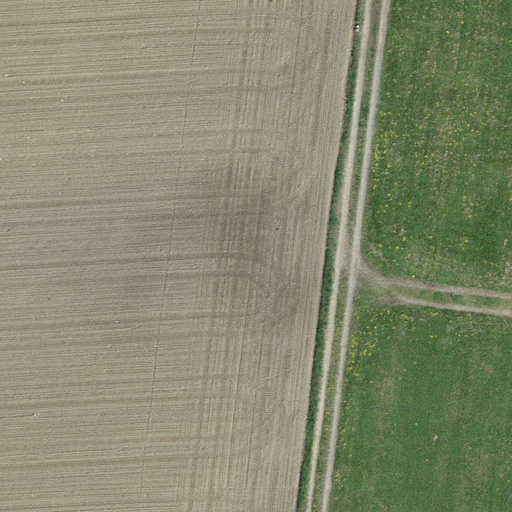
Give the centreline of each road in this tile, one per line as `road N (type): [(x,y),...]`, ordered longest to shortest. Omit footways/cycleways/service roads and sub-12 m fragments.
road 1 (track): [(392,0),(331,511)]
road 2 (track): [(359,300),(511,317)]
